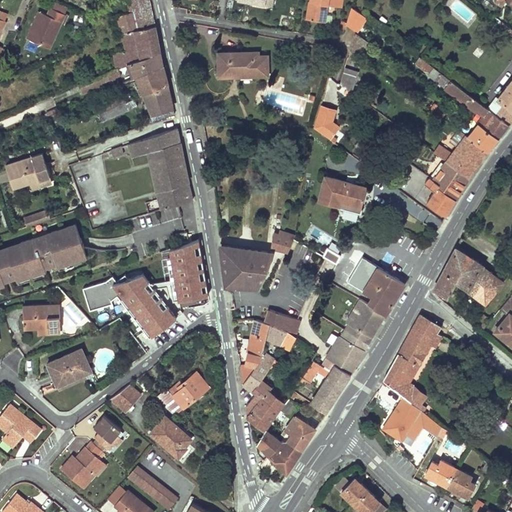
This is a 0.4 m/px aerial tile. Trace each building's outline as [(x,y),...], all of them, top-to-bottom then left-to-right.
[(65,13),(68,7),(54,0),(51,7),(65,13)] [(126,0),(130,13),(134,29),(155,24),(149,0),(126,0)] [(309,0),(308,0),(305,18),(324,21),(328,4),(341,7),(341,0),(314,0),(314,1),(309,0)] [(367,17),(352,6),(346,25),(356,32),(367,17)] [(41,12),(30,38),(49,47),(65,13),(51,7),(50,7),(46,14),(41,12)] [(30,38),(41,12),(39,10),(26,36),(30,38)] [(134,29),(130,13),(118,15),(122,31),(134,29)] [(160,52),(155,24),(134,29),(122,31),(126,49),(113,52),(115,68),(118,66),(130,61),(160,52)] [(511,29),(506,25),(503,28),(511,35),(511,29)] [(356,32),(352,40),(365,50),(371,43),(356,32)] [(352,40),(349,49),(360,56),(365,50),(352,40)] [(259,51),(218,52),(218,76),(268,75),(267,54),(258,55),(259,51)] [(162,65),(160,52),(130,61),(136,76),(162,65)] [(454,83),(419,57),(414,63),(425,72),(428,71),(430,72),(428,75),(444,87),(444,88),(464,103),(476,111),(477,110),(483,115),(477,122),(479,123),(499,138),(509,125),(489,109),(454,83)] [(168,83),(162,65),(136,76),(142,89),(124,97),(123,94),(95,105),(98,112),(134,97),(144,92),(168,83)] [(115,68),(78,83),(81,90),(121,73),(118,66),(115,68)] [(345,66),(341,80),(354,84),(358,71),(345,66)] [(289,91),(293,80),(287,77),(282,89),(289,91)] [(511,79),(489,109),(509,125),(511,121),(511,79)] [(340,84),(352,92),(354,84),(341,80),(340,84)] [(174,114),(168,83),(144,92),(147,100),(143,102),(145,109),(151,107),(152,113),(145,115),(147,123),(174,114)] [(134,97),(98,112),(101,120),(137,104),(134,97)] [(446,112),(434,103),(429,108),(442,118),(446,112)] [(334,109),(320,104),(313,128),(329,139),(339,126),(331,120),(334,109)] [(479,123),(468,136),(488,151),(499,138),(479,123)] [(193,199),(177,127),(128,143),(132,156),(148,151),(161,209),(191,199),(193,199)] [(439,142),(432,151),(446,160),(469,177),(488,151),(468,136),(465,134),(452,152),(439,142)] [(121,145),(110,149),(112,156),(124,152),(121,145)] [(44,152),(7,165),(15,186),(32,180),(33,185),(53,177),(44,152)] [(426,201),(446,215),(469,177),(446,160),(433,178),(429,175),(425,182),(428,184),(434,189),(426,201)] [(366,185),(325,175),(319,201),(339,206),(340,201),(360,207),(366,185)] [(360,207),(340,201),(339,206),(359,211),(360,207)] [(437,230),(442,220),(421,209),(416,219),(437,230)] [(0,284),(4,283),(3,280),(15,276),(16,279),(45,269),(44,266),(56,262),(57,265),(86,254),(81,241),(75,222),(46,233),(47,237),(36,241),(34,237),(20,242),(21,246),(1,253),(0,250),(0,284)] [(275,232),(271,247),(287,251),(293,239),(283,235),(284,230),(280,229),(278,233),(275,232)] [(47,237),(46,233),(34,237),(36,241),(47,237)] [(199,240),(167,247),(180,302),(211,295),(199,240)] [(20,242),(0,248),(0,250),(1,253),(21,246),(20,242)] [(272,252),(221,245),(226,284),(259,285),(267,269),(266,268),(272,252)] [(323,255),(337,263),(342,254),(327,246),(323,255)] [(483,265),(456,247),(433,289),(448,298),(456,282),(486,303),(502,282),(481,267),(483,265)] [(367,303),(386,315),(396,299),(405,282),(378,266),(368,283),(363,291),(372,296),(367,303)] [(105,281),(84,287),(90,310),(102,307),(121,294),(148,336),(154,334),(177,319),(145,272),(134,275),(130,278),(117,281),(113,276),(105,281)] [(348,324),(344,329),(357,337),(361,331),(372,338),(378,328),(375,327),(377,324),(380,325),(386,315),(367,303),(360,298),(347,319),(348,324)] [(58,303),(22,305),(23,328),(36,328),(45,327),(46,330),(57,330),(59,330),(58,303)] [(300,319),(269,308),(264,321),(271,322),(288,330),(296,332),(300,319)] [(105,322),(102,312),(93,315),(96,325),(105,322)] [(442,325),(420,312),(383,379),(411,401),(424,412),(427,408),(422,404),(428,396),(410,382),(431,345),(435,348),(442,335),(438,332),(442,325)] [(511,314),(509,313),(495,330),(511,344),(511,314)] [(264,321),(256,319),(245,363),(239,364),(242,379),(243,383),(258,362),(263,351),(266,338),(271,322),(264,321)] [(288,330),(271,322),(266,338),(277,343),(274,346),(278,349),(281,344),(288,330)] [(335,337),(324,356),(335,363),(351,373),(357,364),(354,362),(356,359),(359,360),(365,350),(354,343),(357,337),(344,329),(340,335),(335,337)] [(288,330),(281,344),(290,349),(296,337),(288,330)] [(357,337),(368,344),(372,338),(361,331),(357,337)] [(357,337),(354,343),(365,350),(368,344),(357,337)] [(82,347),(48,362),(57,384),(85,372),(80,361),(86,359),(82,347)] [(258,362),(243,383),(252,391),(258,382),(265,373),(269,367),(274,358),(263,351),(258,362)] [(274,358),(269,367),(275,371),(280,362),(274,358)] [(92,369),(86,359),(80,361),(85,372),(92,369)] [(333,402),(351,373),(335,363),(330,371),(314,361),(300,380),(304,382),(306,379),(310,382),(318,371),(327,377),(320,388),(330,395),(327,398),(333,402)] [(183,408),(209,387),(196,370),(177,385),(180,389),(173,395),(170,391),(158,401),(169,410),(173,413),(176,411),(182,406),(183,408)] [(85,372),(57,384),(59,388),(86,376),(85,372)] [(247,415),(265,429),(279,409),(284,403),(258,382),(252,391),(255,393),(246,405),(247,415)] [(160,394),(147,383),(143,387),(155,398),(160,394)] [(140,394),(128,384),(111,397),(125,410),(140,394)] [(177,385),(170,391),(173,395),(180,389),(177,385)] [(279,409),(291,416),(299,405),(288,397),(284,403),(279,409)] [(42,428),(10,401),(0,413),(0,423),(7,430),(2,436),(13,445),(23,433),(25,430),(28,432),(25,435),(32,440),(42,428)] [(424,419),(427,414),(424,412),(411,401),(405,410),(403,408),(399,414),(396,411),(390,420),(389,419),(382,427),(401,440),(406,433),(412,438),(422,424),(415,420),(419,415),(424,419)] [(389,419),(390,420),(396,411),(399,414),(403,408),(397,405),(389,419)] [(121,429),(105,415),(95,426),(99,430),(102,433),(97,438),(94,442),(102,450),(106,446),(109,449),(114,443),(111,440),(117,433),(121,429)] [(190,437),(165,415),(151,431),(178,456),(186,448),(183,445),(190,437)] [(289,439),(302,449),(316,428),(297,415),(286,430),(292,434),(289,439)] [(438,422),(430,416),(425,422),(433,428),(438,422)] [(442,426),(437,435),(444,439),(449,431),(442,426)] [(265,429),(257,443),(267,454),(280,440),(265,429)] [(102,433),(99,430),(94,436),(97,438),(102,433)] [(120,436),(117,433),(111,440),(114,443),(120,436)] [(280,440),(267,454),(287,473),(302,449),(289,439),(288,440),(280,440)] [(94,442),(91,440),(86,445),(97,456),(102,450),(94,442)] [(67,461),(62,467),(84,486),(95,472),(98,474),(107,464),(97,456),(86,445),(76,457),(71,464),(67,461)] [(73,453),(67,461),(71,464),(76,457),(73,453)] [(439,481),(446,485),(456,467),(442,458),(438,464),(433,460),(425,474),(432,478),(434,474),(441,478),(439,481)] [(482,470),(490,476),(494,468),(486,462),(482,470)] [(173,497),(135,465),(129,472),(127,475),(165,507),(173,497)] [(470,474),(456,467),(446,485),(453,489),(455,489),(456,487),(462,490),(460,492),(462,493),(467,496),(475,483),(467,479),(470,474)] [(367,488),(355,476),(342,490),(353,502),(367,488)] [(511,481),(510,479),(503,490),(511,495),(511,481)] [(453,489),(451,492),(459,497),(462,493),(460,492),(462,490),(456,487),(455,489),(453,489)] [(380,500),(367,488),(353,502),(363,511),(367,511),(379,501),(380,500)] [(154,511),(155,511),(128,489),(115,504),(121,508),(125,511),(154,511)] [(26,500),(16,491),(1,509),(4,511),(43,511),(44,511),(30,499),(27,503),(25,501),(26,500)] [(381,511),(387,508),(379,501),(367,511),(381,511)] [(209,511),(192,502),(187,511),(209,511)]
